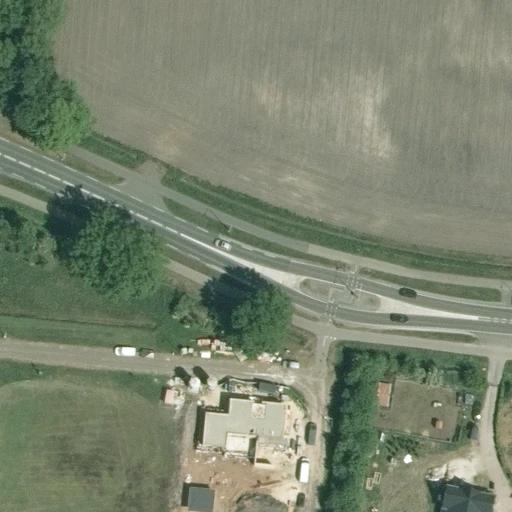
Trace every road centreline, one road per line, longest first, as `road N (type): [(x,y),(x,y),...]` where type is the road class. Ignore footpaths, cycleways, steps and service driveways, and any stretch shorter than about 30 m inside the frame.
road 1 (residential): [(0,353),(318,380),(324,396),(309,511)]
road 2 (primary): [(266,275),(0,154)]
road 3 (primary): [(266,275),(332,313),(444,314)]
road 4 (primary): [(444,314),(350,282),(266,275)]
